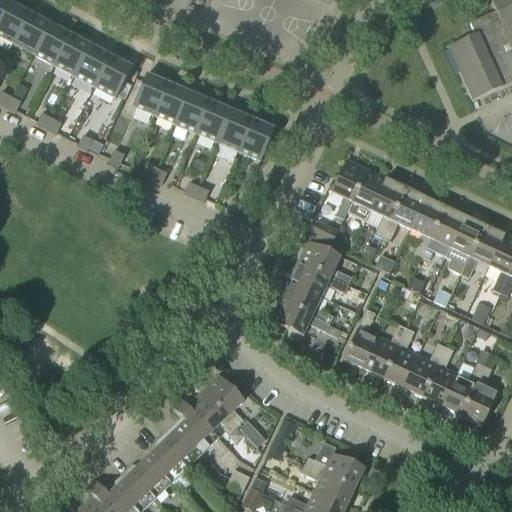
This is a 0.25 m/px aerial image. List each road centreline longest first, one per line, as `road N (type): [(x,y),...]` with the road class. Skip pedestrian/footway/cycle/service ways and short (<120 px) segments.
road 1 (residential): [(471,489),(451,461),(281,379),(217,316)]
road 2 (residential): [(0,129),(255,249)]
road 3 (residential): [(255,249),(371,0)]
road 4 (residential): [(31,489),(217,316)]
